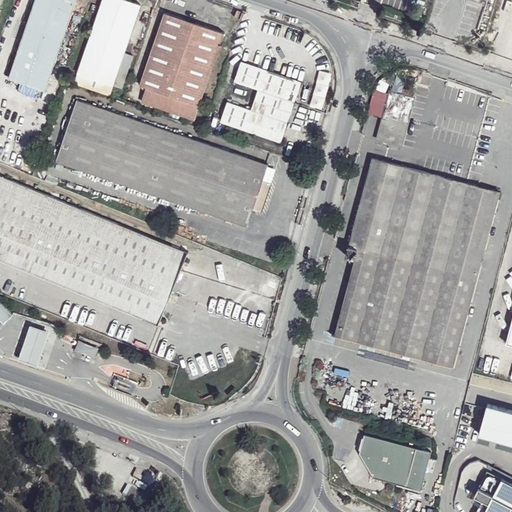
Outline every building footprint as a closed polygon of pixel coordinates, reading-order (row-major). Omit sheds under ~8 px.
[(78,0),(35,0),(9,77),(45,90),(78,0)] [(142,3),(130,0),(100,0),(77,72),(125,90),(134,53),(125,50),(142,3)] [(198,113),(227,25),(169,5),(140,93),(198,113)] [(298,102),(294,100),(301,81),(241,59),(235,80),(258,88),(249,109),(227,101),(221,120),(279,141),(286,122),(290,124),(298,102)] [(332,74),(320,71),(309,106),(321,110),(332,74)] [(389,88),(388,91),(374,89),(369,112),(382,116),(376,140),(386,143),(402,147),(415,96),(389,88)] [(58,159),(239,221),(246,223),(251,208),(259,210),(271,183),(263,180),(268,163),(256,159),(79,100),(58,159)] [(373,156),(344,255),(355,258),(336,336),(379,347),(453,366),(478,267),(499,189),(465,180),(423,169),(404,164),(400,163),(397,163),(382,159),(373,156)] [(186,250),(0,175),(0,256),(158,320),(186,250)] [(0,302),(0,321),(4,326),(13,316),(0,302)] [(26,316),(13,356),(42,370),(58,327),(26,316)] [(143,379),(113,368),(106,388),(136,399),(143,379)] [(402,391),(403,384),(341,370),(337,390),(415,408),(418,395),(402,391)] [(511,408),(487,402),(486,407),(479,434),(511,442),(511,408)] [(432,453),(364,436),(360,456),(374,480),(422,491),(432,453)] [(511,511),(511,477),(503,473),(481,511),(511,511)] [(155,485),(148,490),(154,498),(161,493),(155,485)]
